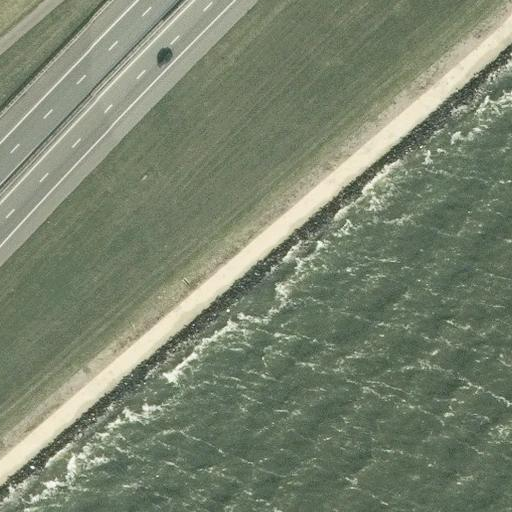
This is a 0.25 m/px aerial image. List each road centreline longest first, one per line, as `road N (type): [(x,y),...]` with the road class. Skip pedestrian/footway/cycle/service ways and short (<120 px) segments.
road 1 (motorway): [(0,230),(226,0)]
road 2 (motorway): [(162,0),(0,165)]
